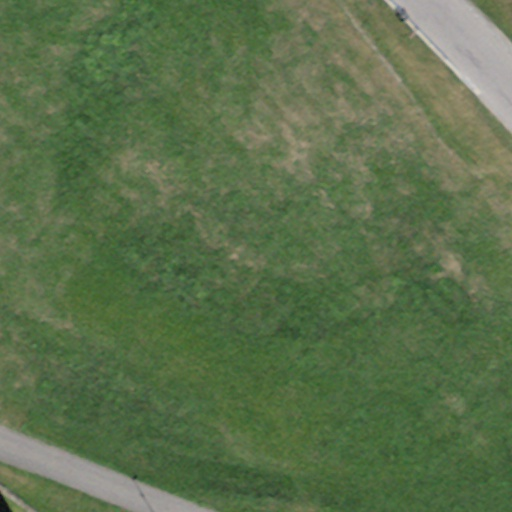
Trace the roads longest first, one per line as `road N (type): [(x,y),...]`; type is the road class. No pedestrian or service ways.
road 1 (residential): [(165,511),(0,454)]
road 2 (tertiary): [(414,0),(511,101)]
